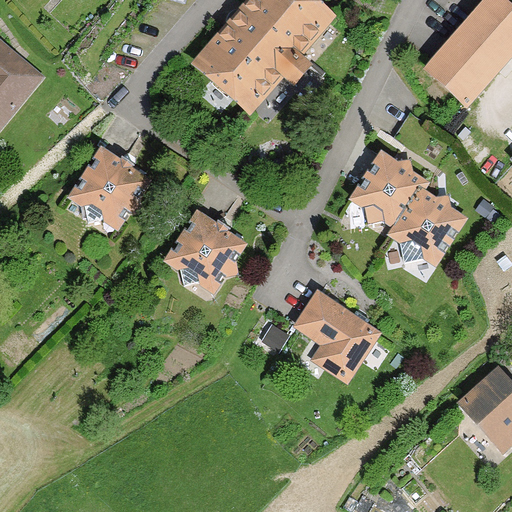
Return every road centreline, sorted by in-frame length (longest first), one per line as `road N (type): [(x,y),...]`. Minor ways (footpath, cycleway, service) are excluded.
road 1 (residential): [(218,0),(140,86),(133,113),(267,208),(287,213),(319,204)]
road 2 (residential): [(417,0),(319,204)]
